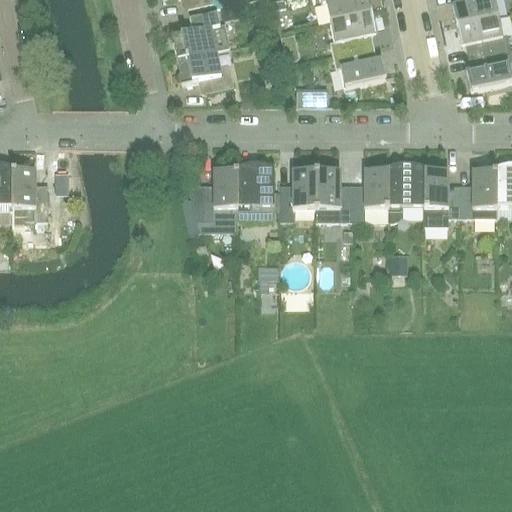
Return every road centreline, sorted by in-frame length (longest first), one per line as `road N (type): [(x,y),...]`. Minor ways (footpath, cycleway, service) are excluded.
road 1 (residential): [(429,128),(159,130)]
road 2 (residential): [(159,130),(128,0)]
road 3 (residential): [(429,128),(403,0)]
